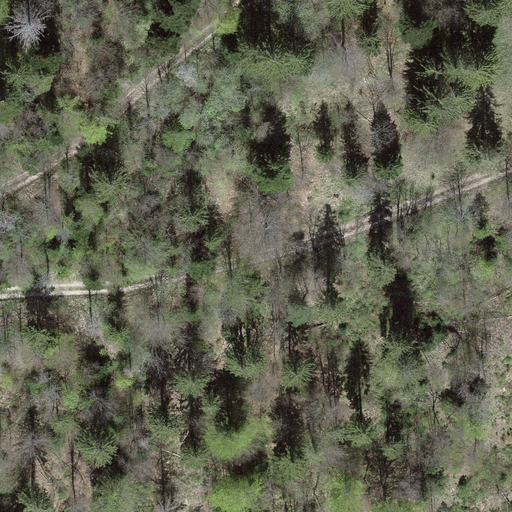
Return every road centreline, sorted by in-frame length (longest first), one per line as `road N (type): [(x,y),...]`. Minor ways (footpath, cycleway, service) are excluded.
road 1 (track): [(0,297),(127,291),(213,275),(511,165)]
road 2 (track): [(259,0),(68,169),(0,197)]
